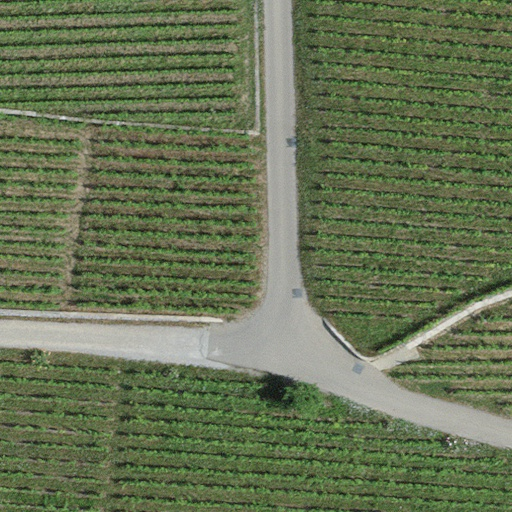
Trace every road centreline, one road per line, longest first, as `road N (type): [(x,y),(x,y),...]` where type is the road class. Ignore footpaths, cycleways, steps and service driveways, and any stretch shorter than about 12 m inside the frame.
road 1 (track): [(279,0),(291,371)]
road 2 (track): [(0,338),(193,344),(291,371)]
road 3 (track): [(291,371),(511,443)]
